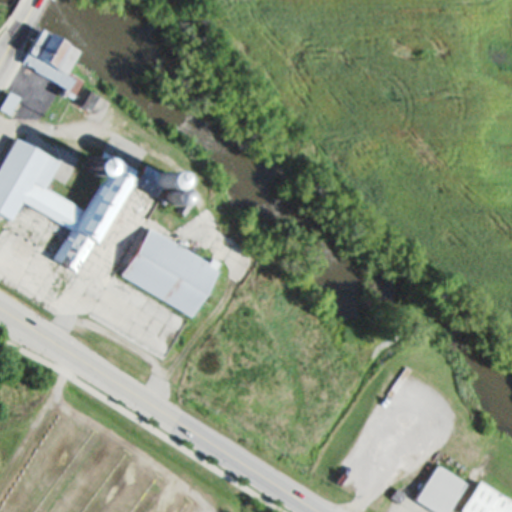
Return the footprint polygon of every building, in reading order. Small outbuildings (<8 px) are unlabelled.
[(17,60),(34,28),(73,48),(61,70),(77,78),(67,97),(57,92),(60,86),(28,70),(30,67),(17,60)] [(66,63),(70,58),(77,64),(72,69),(66,63)] [(96,93),(85,110),(70,100),(81,84),(96,93)] [(0,100),(6,90),(16,95),(6,113),(0,110),(0,100)] [(40,185),(76,205),(92,176),(91,176),(90,176),(89,176),(88,176),(87,176),(86,175),(85,175),(84,174),(83,173),(83,172),(82,172),(82,171),(82,170),(82,169),(81,169),(81,168),(81,167),(81,166),(82,165),(82,164),(82,163),(83,163),(83,162),(83,161),(84,161),(85,160),(86,159),(87,159),(88,159),(89,158),(90,158),(91,158),(92,159),(97,149),(132,168),(126,178),(124,177),(72,269),(50,256),(66,228),(15,199),(4,218),(0,215),(0,154),(11,135),(54,159),(40,185)] [(189,201),(182,213),(173,208),(181,195),(189,201)] [(146,225),(207,261),(206,263),(215,269),(187,315),(117,274),(146,225)] [(432,511),(411,499),(433,463),(463,482),(444,511),(432,511)] [(460,511),(457,510),(477,479),(511,502),(511,511),(460,511)] [(387,496),(393,487),(402,493),(396,502),(387,496)]
